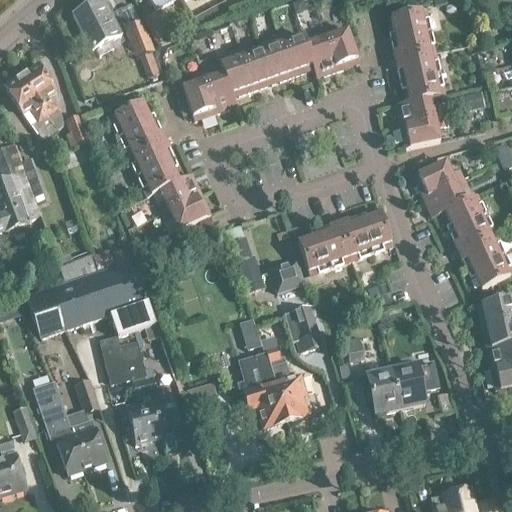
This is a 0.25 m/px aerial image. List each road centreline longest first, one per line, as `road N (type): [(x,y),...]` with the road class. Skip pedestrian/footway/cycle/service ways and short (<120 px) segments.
road 1 (residential): [(377,170),(358,100),(207,151),(236,215)]
road 2 (residential): [(183,511),(478,446)]
road 3 (residential): [(478,446),(459,375),(377,170)]
road 4 (residential): [(236,215),(377,170)]
